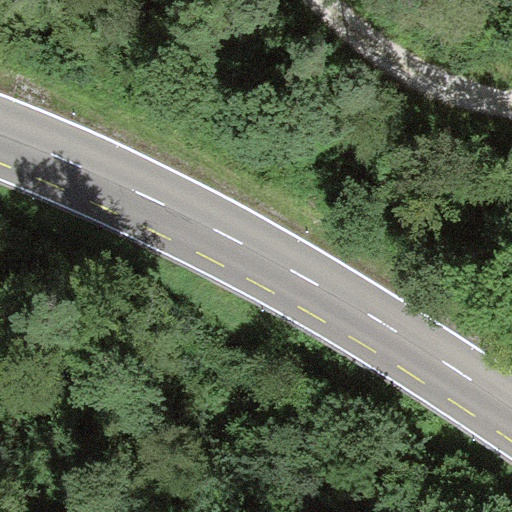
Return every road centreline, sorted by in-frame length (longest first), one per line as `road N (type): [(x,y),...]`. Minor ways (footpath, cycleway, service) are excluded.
road 1 (secondary): [(511,414),(231,236),(0,131)]
road 2 (track): [(511,104),(405,85),(321,0)]
